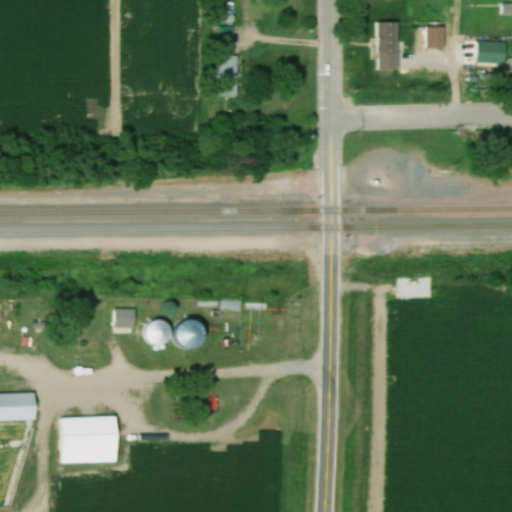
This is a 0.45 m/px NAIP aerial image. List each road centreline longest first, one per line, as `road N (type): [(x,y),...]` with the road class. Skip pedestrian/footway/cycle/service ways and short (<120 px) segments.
road 1 (tertiary): [(328,511),(333,120)]
road 2 (residential): [(333,120),(511,116)]
road 3 (tertiary): [(333,120),(335,0)]
